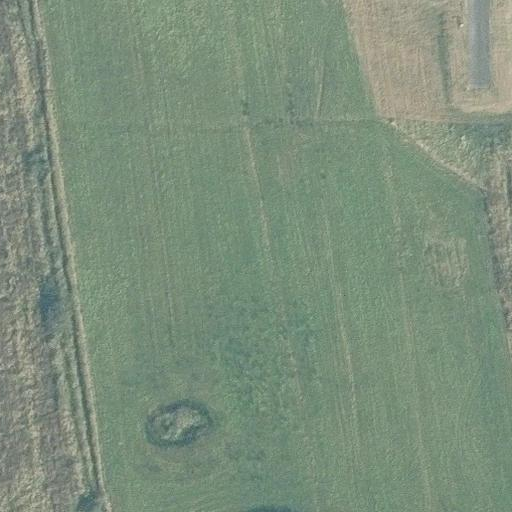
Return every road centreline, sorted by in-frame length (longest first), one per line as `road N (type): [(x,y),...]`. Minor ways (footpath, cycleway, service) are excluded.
road 1 (residential): [(198,0),(210,493)]
road 2 (residential): [(511,385),(474,0)]
road 3 (residential): [(210,493),(511,489)]
road 4 (residential): [(0,495),(210,493)]
